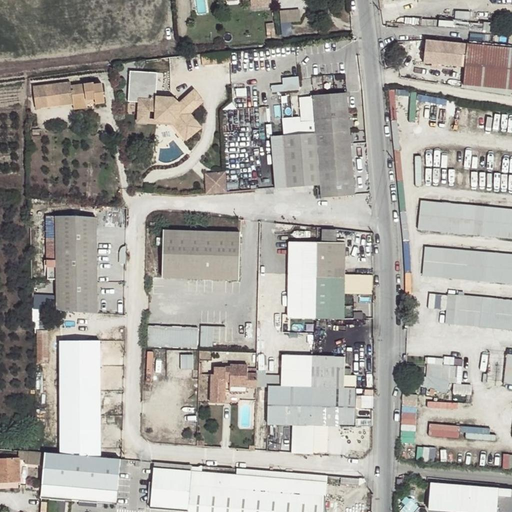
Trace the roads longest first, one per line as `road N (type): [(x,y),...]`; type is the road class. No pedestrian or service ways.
road 1 (unclassified): [(384,217),(147,201),(136,210),(128,432),(144,447),(383,467)]
road 2 (unclassified): [(384,217),(383,467)]
road 3 (unclassified): [(360,0),(384,217)]
